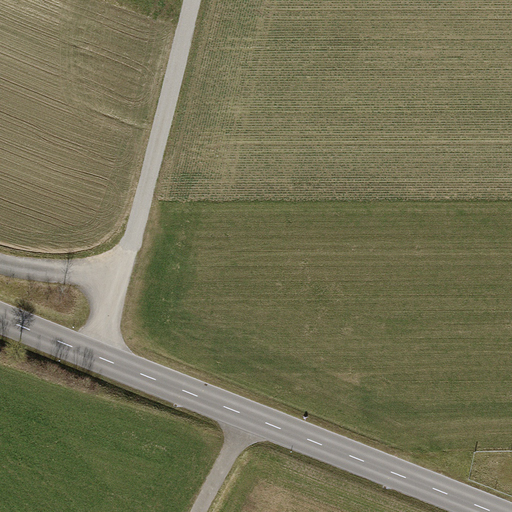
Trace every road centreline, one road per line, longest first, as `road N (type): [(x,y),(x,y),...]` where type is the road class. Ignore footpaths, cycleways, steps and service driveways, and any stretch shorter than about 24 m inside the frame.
road 1 (tertiary): [(491,511),(0,316)]
road 2 (track): [(98,356),(196,0)]
road 3 (track): [(0,262),(126,273)]
